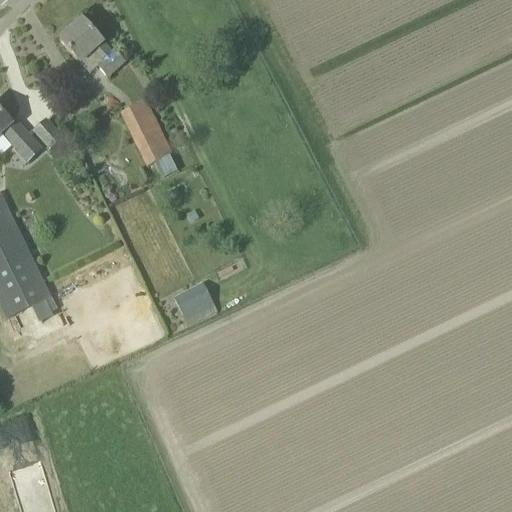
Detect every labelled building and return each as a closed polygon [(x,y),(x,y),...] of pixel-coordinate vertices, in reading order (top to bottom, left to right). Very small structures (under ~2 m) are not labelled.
[(90,76),(99,68),(107,76),(123,62),(115,53),(112,56),(82,22),(60,43),(90,76)] [(154,165),(170,157),(173,155),(147,102),(120,114),(146,168),(154,165)] [(0,135),(26,166),(41,154),(13,122),(10,125),(0,114),(0,135)] [(35,132),(51,150),(62,140),(47,122),(35,132)] [(31,309),(50,299),(0,196),(0,304),(7,320),(31,309)] [(183,318),(212,303),(202,285),(173,299),(183,318)]
